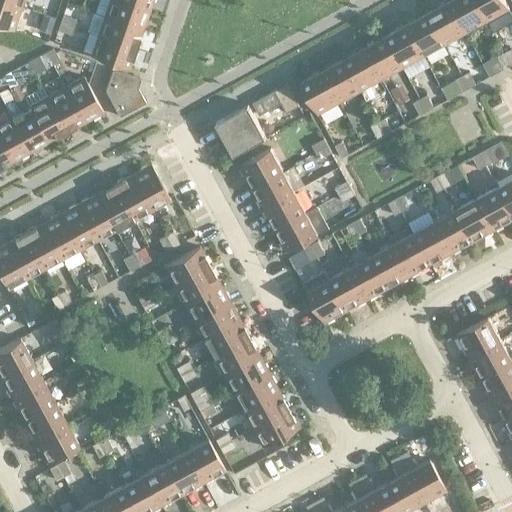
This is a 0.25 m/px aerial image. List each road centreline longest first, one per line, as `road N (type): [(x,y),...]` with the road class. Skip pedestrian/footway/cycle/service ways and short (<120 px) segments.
road 1 (residential): [(306,372),(168,112)]
road 2 (residential): [(511,511),(451,398)]
road 3 (residential): [(351,454),(244,511)]
